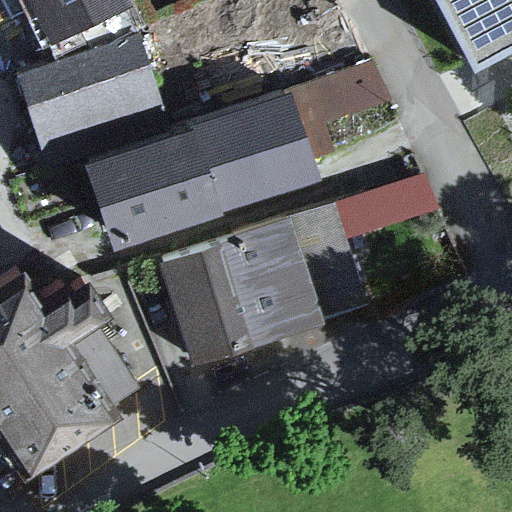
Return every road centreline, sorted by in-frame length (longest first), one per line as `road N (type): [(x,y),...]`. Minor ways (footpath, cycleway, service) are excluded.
road 1 (residential): [(67,511),(228,419),(326,378),(511,322)]
road 2 (residential): [(511,281),(366,0)]
